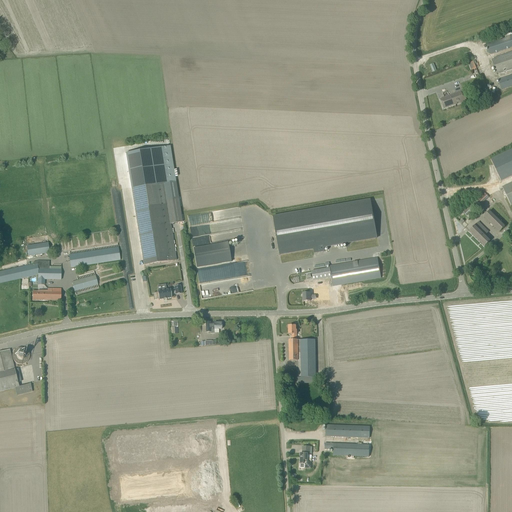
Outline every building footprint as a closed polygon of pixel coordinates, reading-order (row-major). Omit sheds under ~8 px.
[(489,55),(511,47),(511,36),(486,45),(489,55)] [(494,59),(491,60),(496,74),(499,73),(499,74),(511,70),(511,52),(494,58),(494,59)] [(468,63),(471,71),(478,68),(475,61),(468,63)] [(501,90),(511,86),(511,75),(498,80),(501,90)] [(462,91),(445,98),(440,100),(444,109),(457,104),(456,103),(460,102),(461,103),(467,101),(462,91)] [(135,209),(143,261),(144,266),(176,260),(175,255),(170,223),(182,221),(178,197),(177,191),(170,146),(126,153),(130,183),(131,188),(135,209)] [(511,176),(511,149),(491,160),(501,181),(511,176)] [(511,182),(502,188),(511,205),(511,204),(511,182)] [(484,192),(474,201),(462,212),(468,218),(480,207),(479,206),(489,197),(484,192)] [(377,238),(371,200),(273,217),(280,255),(313,249),(314,254),(325,252),(324,247),(377,238)] [(499,232),(506,226),(490,210),(484,217),(499,232)] [(489,232),(479,222),(469,232),(485,247),(491,241),(485,235),(489,232)] [(193,248),(197,268),(231,262),(228,242),(193,248)] [(48,243),(27,246),(28,256),(49,253),(48,243)] [(120,260),(118,247),(69,255),(71,268),(120,260)] [(381,278),(378,258),(329,267),(330,268),(312,271),(313,281),(331,278),(333,286),(381,278)] [(31,264),(22,266),(0,271),(0,283),(28,277),(33,276),(38,275),(38,285),(45,285),(45,280),(61,280),(61,269),(49,269),(49,266),(49,261),(37,261),(33,262),(34,264),(31,264)] [(95,276),(77,281),(72,282),(75,291),(98,285),(95,276)] [(158,292),(153,293),(154,300),(159,299),(159,300),(164,299),(164,300),(167,299),(172,298),(171,295),(176,294),(176,295),(182,294),(180,286),(174,287),(175,289),(170,290),(170,289),(166,290),(166,289),(161,290),(162,291),(157,291),(158,292)] [(38,292),(33,292),(33,300),(61,301),(61,289),(51,289),(51,291),(38,291),(38,292)] [(310,291),(310,293),(303,293),(303,301),(310,301),(310,300),(316,299),(317,304),(335,301),(334,292),(318,295),(318,291),(310,291)] [(206,333),(208,333),(208,334),(214,334),(214,330),(222,329),(222,323),(211,323),(211,322),(206,322),(206,333)] [(298,384),(316,383),(315,377),(316,377),(315,340),(297,340),(297,330),(296,330),(296,326),(289,326),(289,334),(292,334),(292,340),(289,340),(289,361),(298,361),(298,384)] [(13,360),(13,361),(14,361),(15,362),(15,363),(16,363),(17,363),(17,364),(18,364),(19,364),(20,365),(21,365),(22,365),(23,364),(24,364),(25,364),(26,363),(27,363),(27,362),(28,361),(29,360),(29,359),(30,358),(30,357),(30,356),(30,355),(30,354),(30,353),(29,352),(29,351),(28,350),(27,350),(27,349),(26,349),(26,348),(23,352),(23,351),(22,351),(21,351),(20,351),(19,347),(18,347),(17,348),(16,348),(15,349),(15,350),(14,350),(14,351),(13,352),(12,353),(12,354),(12,355),(12,356),(12,357),(12,358),(13,359),(13,360)] [(0,391),(15,388),(17,396),(32,392),(30,384),(19,387),(10,350),(0,352),(0,391)] [(217,425),(173,428),(178,431),(179,431),(186,435),(186,438),(190,438),(192,439),(192,443),(189,448),(193,451),(194,458),(196,458),(197,458),(202,458),(202,460),(206,460),(205,451),(210,451),(210,457),(207,457),(211,459),(219,459),(217,425)] [(369,438),(370,427),(326,425),(325,436),(369,438)] [(153,431),(114,433),(115,444),(110,445),(111,459),(116,459),(117,465),(118,465),(118,468),(127,468),(127,464),(133,463),(133,459),(138,459),(137,453),(145,453),(145,448),(152,448),(152,443),(156,443),(156,440),(154,440),(153,431)] [(369,457),(369,445),(325,443),(325,449),(333,450),(333,455),(369,457)] [(300,453),(300,465),(305,465),(305,468),(311,468),(311,462),(308,462),(308,454),(310,454),(310,447),(303,446),(302,453),(300,453)] [(219,465),(119,474),(114,496),(120,497),(121,502),(161,499),(160,497),(157,496),(158,495),(153,495),(153,494),(157,493),(161,490),(162,491),(162,488),(151,485),(156,485),(157,480),(165,479),(163,477),(170,474),(171,475),(172,472),(182,474),(189,470),(191,472),(192,470),(199,477),(200,475),(208,471),(212,480),(221,479),(219,465)]
